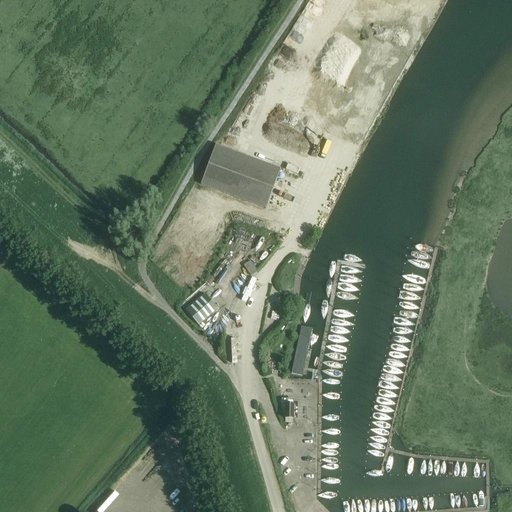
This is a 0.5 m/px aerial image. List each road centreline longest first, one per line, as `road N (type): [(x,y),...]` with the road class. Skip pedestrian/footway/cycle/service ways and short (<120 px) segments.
road 1 (track): [(0,165),(135,289)]
road 2 (unclassified): [(276,511),(247,389)]
